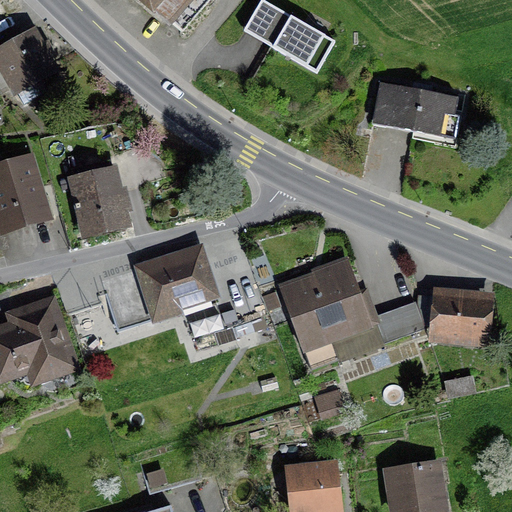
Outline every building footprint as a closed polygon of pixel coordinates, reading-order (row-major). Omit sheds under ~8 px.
[(146,0),(184,31),(210,0),(146,0)] [(316,79),(335,48),(263,7),(245,38),(316,79)] [(0,91),(0,92),(13,84),(24,105),(48,91),(39,77),(53,68),(47,60),(52,55),(46,44),(39,47),(32,36),(0,53),(0,91)] [(446,145),(455,104),(378,87),(369,128),(446,145)] [(31,158),(0,167),(0,224),(2,231),(49,219),(31,158)] [(111,166),(73,175),(85,233),(126,226),(121,208),(129,207),(125,193),(118,194),(111,166)] [(200,249),(96,282),(113,336),(217,303),(200,249)] [(348,261),(276,287),(308,375),(421,335),(412,309),(371,324),(348,261)] [(485,353),(489,300),(431,295),(427,348),(485,353)] [(79,375),(55,300),(5,316),(8,328),(0,330),(0,386),(25,379),(29,391),(79,375)] [(338,392),(316,399),(322,417),(344,410),(338,392)] [(194,442),(140,457),(151,497),(205,481),(194,442)] [(340,511),(335,466),(282,472),(286,511),(340,511)] [(387,511),(446,511),(438,466),(381,476),(387,511)]
